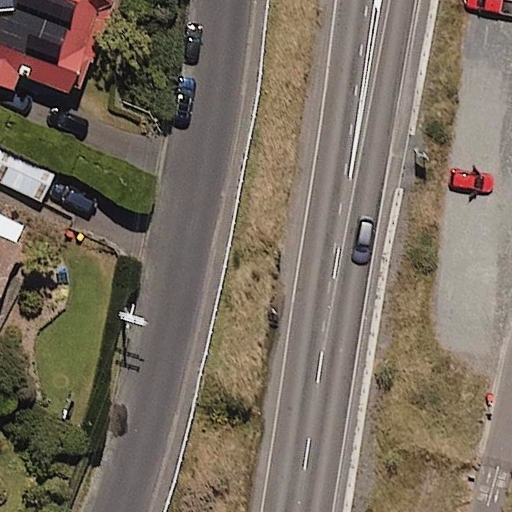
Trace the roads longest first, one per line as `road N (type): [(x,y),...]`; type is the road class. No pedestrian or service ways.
road 1 (residential): [(115,511),(180,258),(220,0)]
road 2 (trunk): [(375,0),(294,511)]
